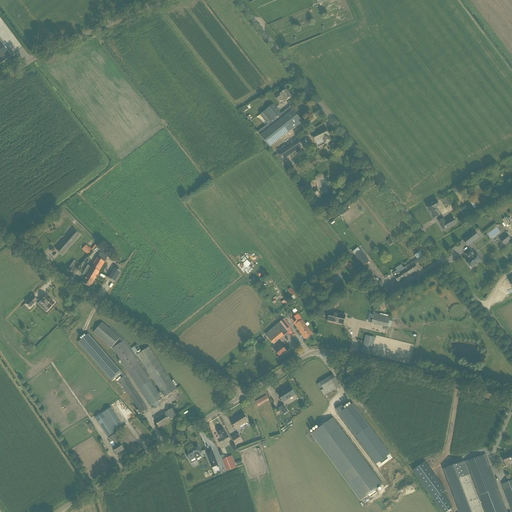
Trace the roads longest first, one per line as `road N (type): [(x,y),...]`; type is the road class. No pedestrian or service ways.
road 1 (unclassified): [(511,344),(237,0)]
road 2 (track): [(0,229),(244,395)]
road 3 (unclassified): [(511,398),(322,351),(244,395)]
road 4 (unclassified): [(60,511),(244,395)]
road 5 (unclassified): [(0,81),(166,0)]
